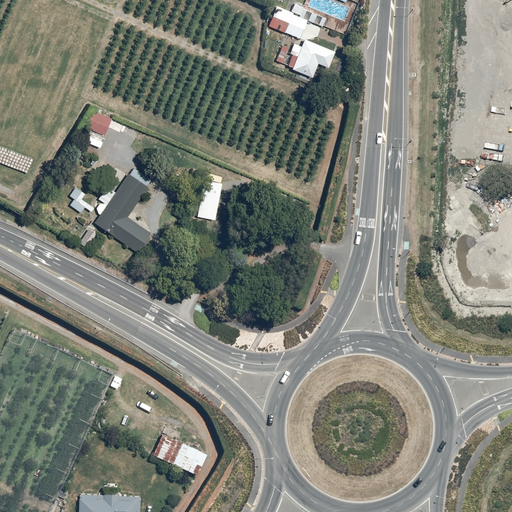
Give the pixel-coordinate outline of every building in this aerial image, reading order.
[(294,3),(290,11),(294,13),(299,15),(299,16),(321,25),(324,16),(294,3)] [(285,33),(294,13),(277,5),(273,16),(271,15),(267,25),(285,33)] [(293,50),(287,64),(292,66),(292,68),(311,76),(317,62),(328,66),(334,50),(304,38),(301,46),(294,43),(291,50),(293,50)] [(285,55),(277,51),(273,58),(281,62),(285,55)] [(112,118),(92,109),(85,126),(104,135),(112,118)] [(100,202),(96,206),(97,212),(100,215),(95,222),(137,251),(150,232),(127,216),(148,186),(129,173),(108,204),(105,201),(100,202)] [(207,455),(161,433),(151,455),(198,476),(207,455)] [(139,511),(140,495),(80,493),(79,511),(139,511)]
